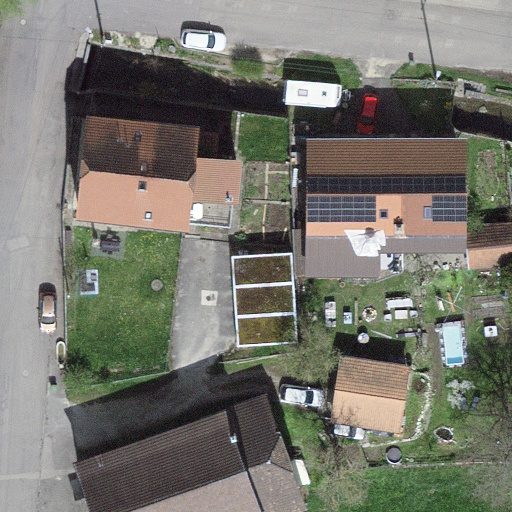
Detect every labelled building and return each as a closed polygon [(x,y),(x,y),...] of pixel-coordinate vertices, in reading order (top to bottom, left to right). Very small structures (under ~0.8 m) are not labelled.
[(88,118),(78,210),(229,224),(235,163),(191,158),(194,129),(88,118)] [(315,144),(315,231),(294,231),(296,269),(375,269),(374,231),(456,230),(456,143),(315,144)] [(511,257),(511,251),(509,227),(469,231),(472,262),(511,257)] [(291,251),(231,255),(237,345),(297,341),(291,251)] [(337,387),(333,417),(397,427),(406,367),(381,363),(376,393),(337,387)] [(271,511),(298,503),(261,399),(77,463),(91,503),(76,508),(77,511),(271,511)]
